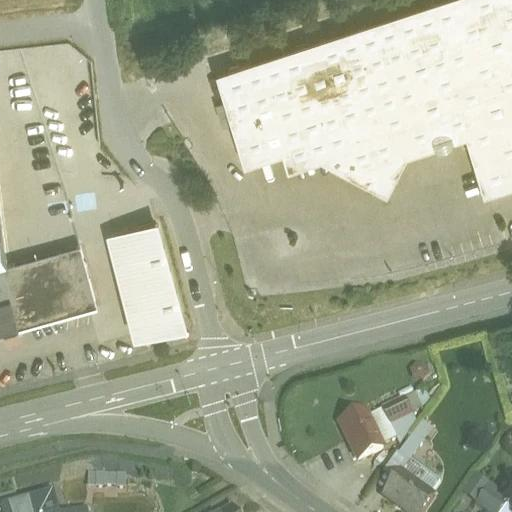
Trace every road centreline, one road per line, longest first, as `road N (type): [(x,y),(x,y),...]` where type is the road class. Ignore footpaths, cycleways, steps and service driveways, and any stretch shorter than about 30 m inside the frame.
road 1 (unclassified): [(97,25),(120,139),(136,165),(164,183),(180,213),(219,366)]
road 2 (secondary): [(219,366),(511,291)]
road 3 (secondary): [(44,413),(174,434),(234,456)]
road 4 (secondary): [(44,413),(219,366)]
road 5 (secondary): [(290,496),(219,366)]
